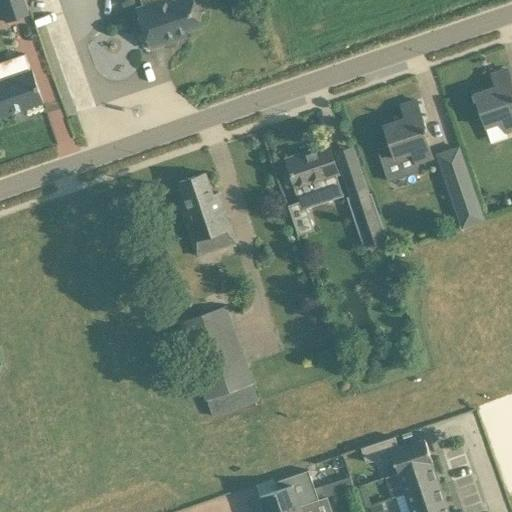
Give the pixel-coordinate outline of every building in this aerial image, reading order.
[(0,0),(0,4),(6,22),(29,14),(23,0),(0,0)] [(171,0),(160,0),(137,8),(151,48),(178,39),(177,34),(202,25),(193,0),(175,0),(172,1),(171,0)] [(0,116),(43,102),(32,69),(31,70),(25,54),(11,58),(17,75),(0,80),(0,116)] [(475,94),(481,113),(486,128),(504,122),(507,132),(511,130),(511,82),(507,69),(492,74),(496,87),(475,94)] [(418,169),(416,163),(433,157),(424,131),(427,130),(423,119),(417,100),(401,105),(405,118),(401,119),(384,125),(390,144),(391,145),(378,150),(388,179),(418,169)] [(338,173),(335,163),(329,144),(286,159),(296,187),(338,173)] [(336,151),(343,171),(351,195),(347,196),(364,246),(387,239),(371,192),(367,194),(358,165),(351,146),(347,147),(336,151)] [(459,146),(439,153),(463,226),(483,219),(459,146)] [(180,205),(187,224),(193,241),(191,242),(196,258),(236,244),(225,211),(218,192),(213,194),(205,172),(179,182),(186,203),(180,205)] [(38,267),(27,234),(0,243),(0,281),(15,276),(20,289),(28,286),(36,310),(59,302),(59,303),(79,296),(65,255),(45,262),(46,264),(38,267)] [(179,323),(212,416),(259,399),(225,306),(179,323)] [(413,439),(411,431),(402,434),(404,442),(413,439)] [(399,447),(395,436),(361,447),(366,462),(393,458),(398,472),(432,461),(425,439),(399,447)] [(433,462),(432,461),(398,472),(405,493),(438,481),(432,462),(433,462)] [(335,481),(339,493),(354,488),(350,476),(335,481)] [(405,493),(411,511),(415,511),(445,502),(438,481),(405,493)] [(311,502),(308,492),(296,494),(293,484),(259,495),(265,511),(283,511),(300,506),(300,505),(311,502)] [(373,495),(369,484),(355,489),(358,500),(373,495)] [(448,511),(445,502),(415,511),(448,511)]
